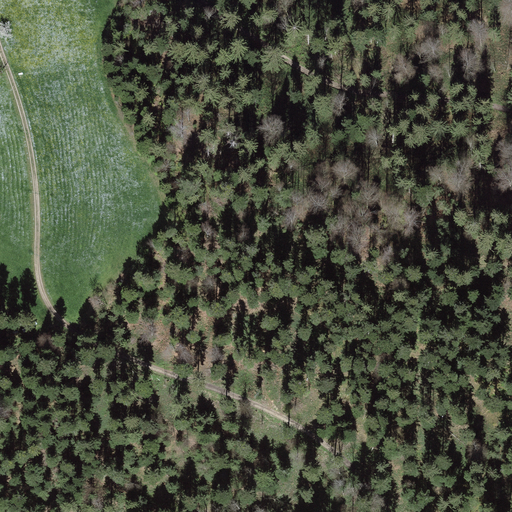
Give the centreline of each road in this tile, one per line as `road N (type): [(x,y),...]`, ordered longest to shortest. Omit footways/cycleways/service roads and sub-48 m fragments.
road 1 (track): [(0,49),(28,140),(37,274),(51,315),(86,341),(292,424),(366,479),(389,511)]
road 2 (track): [(511,109),(343,87),(207,0)]
